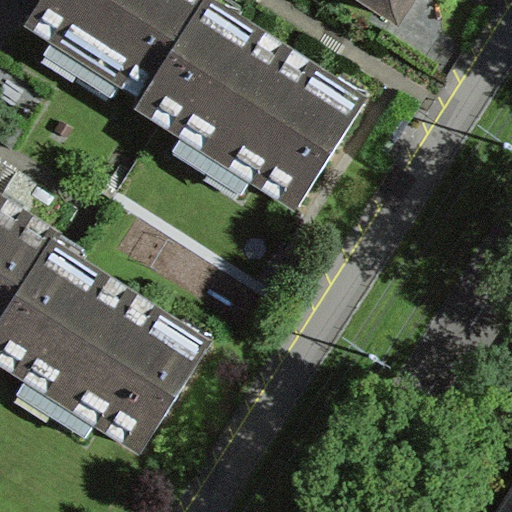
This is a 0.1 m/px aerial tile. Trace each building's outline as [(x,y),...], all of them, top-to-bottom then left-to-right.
[(208,5),(211,0),(41,0),(29,20),(91,60),(144,95),(208,5)] [(368,0),(394,17),(402,6),(405,0),(368,0)] [(233,20),(208,5),(144,95),(139,103),(159,116),(157,119),(183,135),(185,133),(218,154),(253,176),(251,179),(277,196),(279,193),(299,206),(364,104),(233,20)] [(0,321),(53,248),(58,240),(0,202),(0,321)] [(53,248),(0,321),(0,356),(3,359),(2,361),(28,378),(29,375),(66,399),(97,419),(95,421),(122,438),(123,436),(143,449),(208,347),(53,248)]
